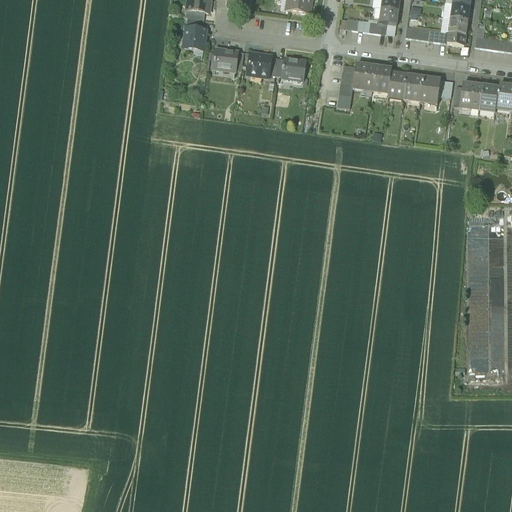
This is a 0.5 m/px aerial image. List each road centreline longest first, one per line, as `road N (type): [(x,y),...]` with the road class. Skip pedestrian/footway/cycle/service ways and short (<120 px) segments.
road 1 (residential): [(327,46),(511,73)]
road 2 (track): [(0,462),(88,471),(86,511)]
